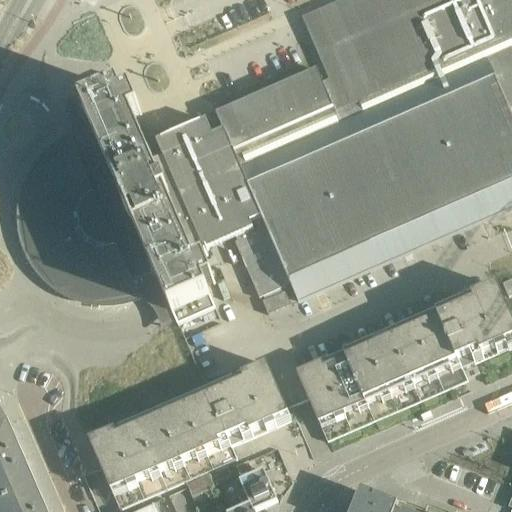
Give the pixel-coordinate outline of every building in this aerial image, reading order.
[(511,0),(346,0),(302,19),(329,81),(322,84),(317,72),(216,115),(224,132),(213,137),(206,122),(156,143),(163,158),(152,163),(133,119),(142,116),(133,96),(131,97),(133,101),(127,104),(115,78),(77,94),(79,99),(60,102),(63,107),(65,112),(67,117),(68,119),(70,125),(70,127),(71,133),(71,138),(57,146),(55,148),(50,151),(46,155),(41,159),(37,164),(35,166),(32,171),(29,176),(27,178),(25,184),(22,189),(21,192),(20,198),(19,201),(18,207),(17,213),(17,216),(17,222),(17,225),(17,228),(18,234),(19,240),(20,243),(21,248),(24,254),(25,257),(27,262),(29,265),(32,270),(34,272),(37,277),(39,279),(43,283),(45,285),(50,289),(57,294),(62,297),(67,300),(73,302),(78,304),(84,306),(90,307),(93,308),(99,308),(105,309),(111,308),(117,308),(123,307),(129,305),(135,303),(140,301),(143,300),(147,303),(148,305),(151,307),(153,310),(154,311),(156,316),(158,319),(159,322),(160,324),(161,327),(161,329),(162,332),(162,334),(176,322),(178,327),(216,311),(210,298),(211,298),(204,284),(211,280),(214,286),(216,285),(207,265),(198,269),(190,251),(207,244),(210,251),(236,239),(238,244),(235,245),(259,300),(263,298),(265,302),(263,303),(269,315),(291,306),(285,294),(283,295),(281,290),(291,286),(298,303),(300,302),(300,300),(313,294),(314,296),(316,295),(315,293),(333,286),(334,288),(336,287),(335,285),(352,277),(353,279),(355,278),(354,276),(371,269),(372,271),(374,270),(373,268),(391,260),(392,262),(394,261),(394,259),(411,252),(412,254),(414,253),(413,251),(430,243),(431,246),(433,245),(432,243),(449,235),(450,237),(452,236),(451,234),(467,227),(468,229),(470,228),(470,226),(489,218),(490,220),(492,219),(491,217),(508,210),(509,212),(511,211),(510,209),(511,207),(511,117),(509,110),(511,109),(511,0)] [(509,299),(511,298),(511,281),(503,287),(509,299)] [(511,322),(497,289),(472,300),(475,305),(325,369),(323,364),(297,375),(320,427),(321,427),(328,444),(468,383),(462,371),(508,351),(509,353),(511,351),(511,322)] [(291,423),(267,367),(208,393),(91,443),(121,511),(237,461),(232,449),(291,423)] [(0,430),(0,508),(38,492),(9,426),(0,430)] [(248,463),(236,468),(240,477),(252,472),(248,463)] [(227,468),(209,476),(213,485),(231,477),(227,468)] [(253,511),(260,511),(267,509),(278,504),(265,472),(240,483),(250,506),(251,506),(253,511)] [(209,476),(187,486),(188,489),(192,499),(214,489),(209,476)] [(46,511),(38,492),(0,508),(0,511),(46,511)] [(396,511),(399,507),(368,494),(359,499),(353,511),(396,511)]
